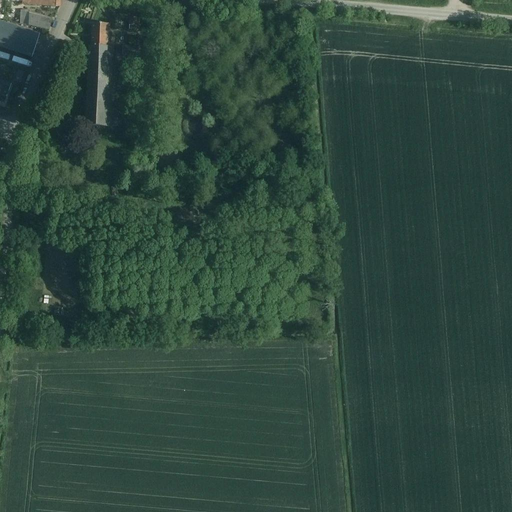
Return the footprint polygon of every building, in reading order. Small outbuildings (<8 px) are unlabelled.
[(48,31),(50,21),(51,20),(28,15),(28,11),(20,11),(19,24),(48,31)] [(138,18),(130,18),(129,26),(138,26),(138,18)] [(0,49),(31,59),(38,35),(0,23),(0,49)] [(91,47),(89,47),(86,125),(110,126),(113,48),(108,48),(109,25),(92,24),(91,47)] [(139,47),(123,46),(123,55),(139,56),(139,47)] [(0,81),(0,102),(4,104),(10,85),(0,81)]
